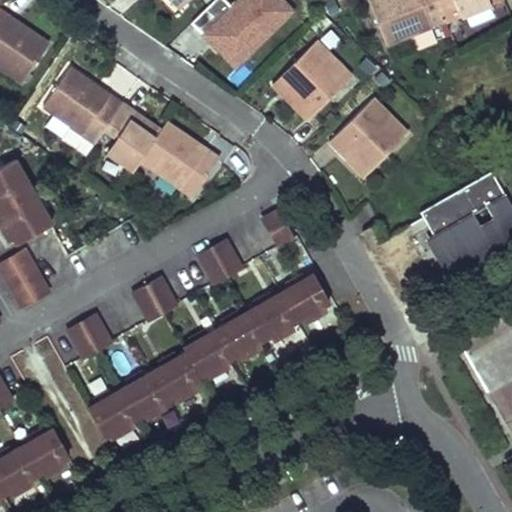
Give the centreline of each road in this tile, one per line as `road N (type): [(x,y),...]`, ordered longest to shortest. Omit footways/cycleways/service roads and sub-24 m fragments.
road 1 (residential): [(299,178),(23,331)]
road 2 (residential): [(81,0),(270,139),(299,178)]
road 3 (residential): [(179,511),(416,379)]
road 4 (residential): [(416,379),(299,178)]
road 5 (residential): [(416,379),(491,511)]
